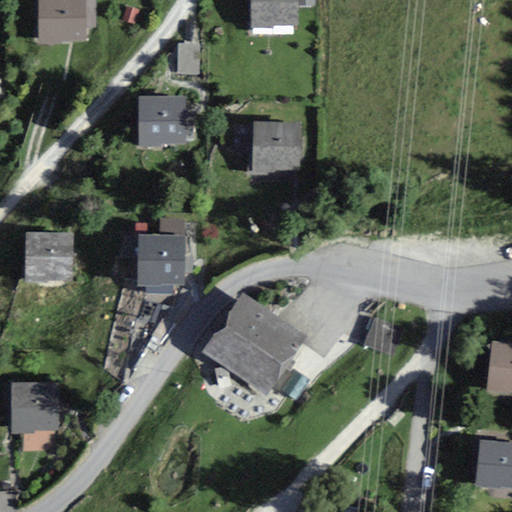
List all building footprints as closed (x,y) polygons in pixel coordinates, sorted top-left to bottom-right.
[(85,0),(40,0),(41,18),(41,44),(86,43),(86,16),(85,0)] [(295,0),(250,0),(250,1),(249,27),(294,29),(295,2),(295,0)] [(177,76),(196,77),(198,47),(179,45),(177,76)] [(185,96),(140,94),(140,121),(139,147),(184,148),(184,121),(185,96)] [(298,124),(254,123),(253,149),(253,176),(297,177),(298,149),(298,124)] [(70,232),(25,232),(26,258),(26,285),(70,285),(70,258),(70,232)] [(187,233),(142,233),(142,259),(141,285),(186,286),(186,259),(187,233)] [(237,298),(204,347),(269,391),(303,342),(269,319),(237,298)] [(396,334),(372,324),(362,347),(387,357),(396,334)] [(511,342),(491,341),(489,367),(487,393),(511,395),(511,342)] [(58,382),(13,381),(12,407),(12,433),(57,434),(57,407),(58,382)] [(511,441),(480,439),(478,463),(476,486),(511,489),(511,441)] [(9,511),(11,490),(0,489),(0,511),(9,511)]
